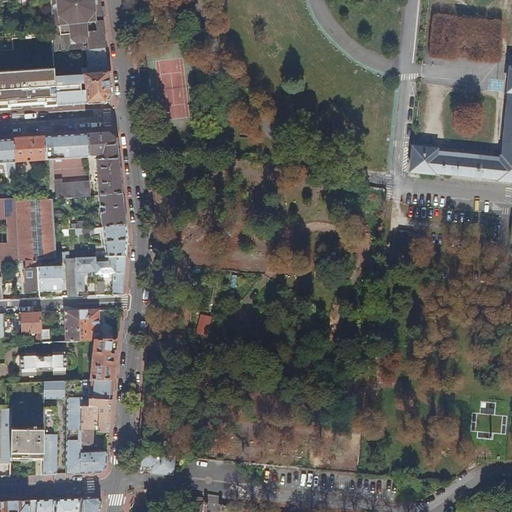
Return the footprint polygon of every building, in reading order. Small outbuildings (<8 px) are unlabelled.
[(50,0),(53,35),(53,37),(58,36),(60,36),(62,52),(82,50),(83,52),(90,51),(106,49),(101,9),(100,0),(50,0)] [(108,68),(106,49),(90,51),(91,60),(95,60),(96,68),(87,69),(88,75),(84,76),(87,104),(87,105),(105,103),(111,96),(108,68)] [(511,69),(510,70),(507,93),(508,93),(502,156),(500,159),(490,158),(436,152),(436,150),(428,149),(413,148),(410,172),(434,175),(434,172),(498,179),(499,181),(511,182),(511,69)] [(6,75),(0,75),(0,110),(9,110),(9,107),(46,104),(46,107),(57,107),(56,87),(55,72),(43,73),(43,76),(6,78),(6,75)] [(87,104),(84,76),(64,78),(65,87),(56,87),(57,107),(67,106),(67,105),(81,104),(87,104)] [(99,134),(87,135),(89,157),(103,156),(103,159),(99,159),(100,161),(97,161),(100,197),(123,194),(119,162),(117,140),(109,133),(99,134)] [(89,158),(87,135),(45,138),(46,161),(89,158)] [(31,139),(13,140),(14,163),(46,161),(45,138),(31,139)] [(1,141),(0,140),(0,164),(8,164),(8,179),(15,178),(14,163),(13,140),(1,141)] [(146,142),(148,150),(164,152),(165,143),(146,142)] [(63,180),(55,181),(56,200),(92,197),(90,182),(63,184),(63,180)] [(381,201),(382,190),(365,188),(364,200),(381,201)] [(125,210),(123,194),(100,197),(100,208),(105,209),(106,212),(101,214),(103,228),(127,225),(125,210)] [(17,205),(17,206),(19,262),(26,262),(41,261),(56,260),(56,255),(55,231),(54,223),(53,202),(53,201),(45,201),(17,202),(17,205)] [(128,237),(127,225),(103,228),(106,258),(110,258),(126,257),(128,237)] [(123,296),(126,257),(110,258),(110,263),(96,264),(97,273),(97,275),(114,274),(114,296),(123,296)] [(96,264),(96,258),(93,258),(89,259),(75,259),(77,291),(83,291),(82,273),(97,273),(96,264)] [(67,260),(68,298),(78,297),(77,291),(75,259),(67,260)] [(41,261),(26,262),(27,293),(40,292),(38,269),(41,269),(41,261)] [(38,269),(40,292),(64,291),(62,268),(41,269),(38,269)] [(95,312),(79,312),(81,342),(95,341),(100,341),(99,311),(95,312)] [(79,312),(65,313),(66,343),(81,342),(79,312)] [(41,314),(21,315),(23,334),(39,334),(39,337),(38,337),(39,340),(29,341),(29,344),(43,344),(42,331),(41,314)] [(42,331),(43,344),(51,343),(50,330),(42,331)] [(100,341),(95,341),(91,382),(93,382),(114,381),(116,364),(118,341),(100,341)] [(27,358),(20,358),(21,371),(23,371),(23,377),(37,376),(37,372),(53,371),(54,375),(66,375),(66,369),(67,369),(67,356),(65,356),(65,350),(52,351),(52,355),(36,355),(36,351),(26,352),(27,358)] [(299,382),(301,360),(294,359),(292,381),(299,382)] [(113,392),(114,381),(93,382),(91,400),(113,400),(113,392)] [(82,399),(83,382),(45,384),(45,389),(45,399),(64,399),(68,399),(67,475),(81,474),(82,407),(82,399)] [(110,426),(113,400),(91,400),(90,400),(89,408),(82,407),(81,474),(94,474),(100,473),(106,468),(108,452),(91,453),(91,449),(93,449),(94,408),(99,408),(99,432),(110,433),(110,426)] [(57,409),(45,409),(45,430),(44,459),(44,476),(57,476),(57,436),(56,436),(57,409)] [(7,410),(4,411),(3,435),(2,435),(2,464),(12,464),(12,459),(12,430),(12,410),(7,410)] [(12,430),(12,459),(44,459),(45,430),(12,430)] [(136,453),(138,465),(152,467),(159,467),(158,473),(170,473),(172,457),(136,453)] [(99,511),(101,504),(97,498),(93,499),(85,499),(85,500),(82,511),(99,511)] [(82,511),(85,500),(81,500),(81,499),(71,500),(57,500),(54,511),(82,511)] [(29,511),(54,511),(57,500),(43,501),(29,502),(29,511)] [(29,511),(29,502),(2,503),(0,502),(0,511),(29,511)] [(199,511),(201,504),(189,503),(189,511),(199,511)]
